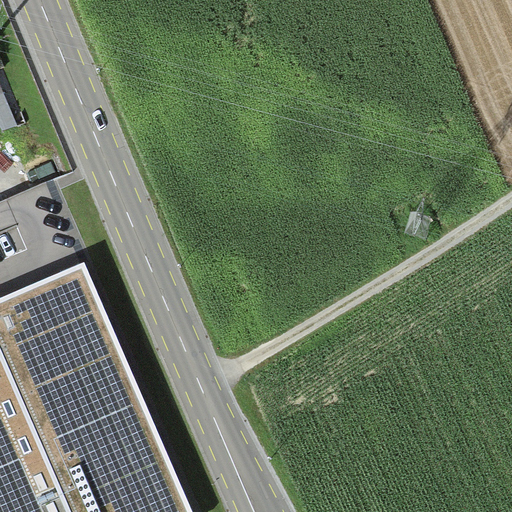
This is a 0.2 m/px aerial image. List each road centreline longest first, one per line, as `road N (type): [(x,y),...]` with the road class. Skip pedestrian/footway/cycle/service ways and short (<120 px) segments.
road 1 (secondary): [(40,0),(260,511)]
road 2 (track): [(199,378),(511,209)]
